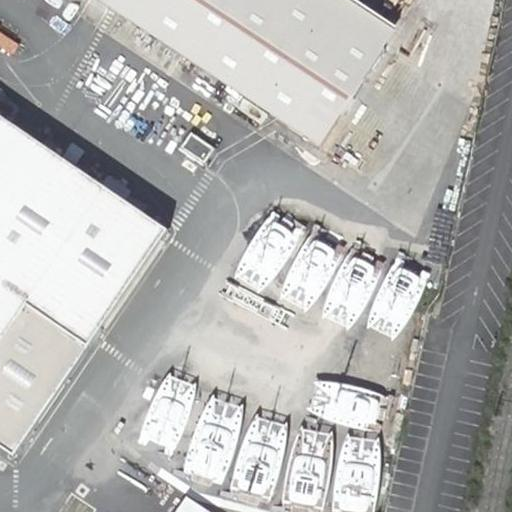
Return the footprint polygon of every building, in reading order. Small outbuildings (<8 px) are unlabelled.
[(104,0),(332,147),(410,29),(364,0),(104,0)] [(0,438),(23,455),(179,228),(0,104),(0,438)] [(360,344),(384,270),(345,257),(321,331),(360,344)] [(370,344),(405,354),(425,289),(390,279),(370,344)] [(399,410),(408,367),(371,359),(362,402),(399,410)] [(364,476),(391,452),(347,401),(320,424),(364,476)] [(208,511),(189,499),(179,511),(208,511)] [(138,511),(155,511),(156,501),(139,501),(138,511)] [(321,511),(311,503),(303,511),(321,511)]
